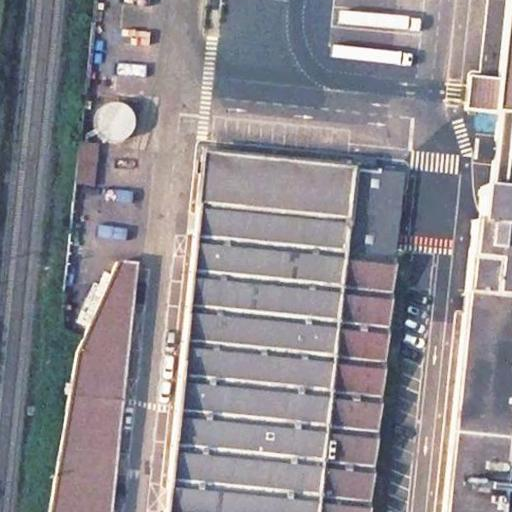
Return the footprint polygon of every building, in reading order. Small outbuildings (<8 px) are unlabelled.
[(511,511),(511,0),(505,0),(497,77),(470,75),(467,108),(497,112),(489,188),(482,187),(478,222),(473,222),(471,234),(486,235),(485,249),(470,247),(442,511),(511,511)] [(107,99),(88,129),(114,145),(133,116),(107,99)] [(75,182),(93,184),(95,155),(78,153),(75,182)] [(379,511),(407,252),(394,250),(402,174),(200,154),(162,511),(379,511)] [(471,234),(470,247),(485,249),(486,235),(471,234)] [(107,511),(134,263),(116,261),(76,351),(47,511),(107,511)]
